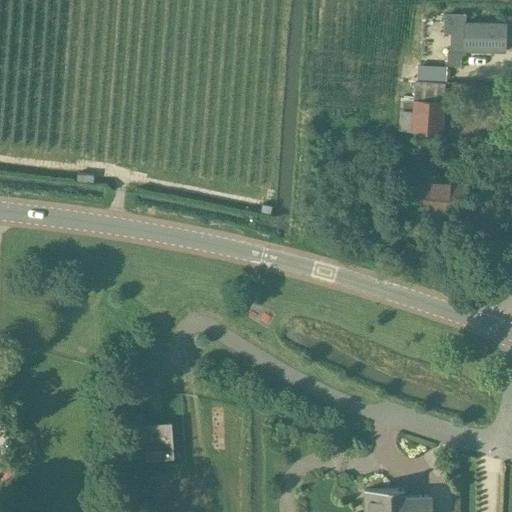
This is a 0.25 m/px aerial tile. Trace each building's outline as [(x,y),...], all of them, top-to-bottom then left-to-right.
[(445,14),(444,26),(464,26),(464,51),(505,51),(505,23),(464,22),(465,14),(445,14)] [(432,65),(431,79),(446,80),(447,66),(432,65)] [(446,84),(414,81),(412,112),(399,111),(398,131),(443,134),(446,84)] [(77,172),(77,180),(93,181),(93,173),(77,172)] [(466,179),(415,176),(413,212),(464,216),(466,179)] [(174,457),(171,422),(144,423),(147,459),(174,457)] [(365,511),(431,511),(431,495),(405,496),(405,488),(365,489),(365,511)]
